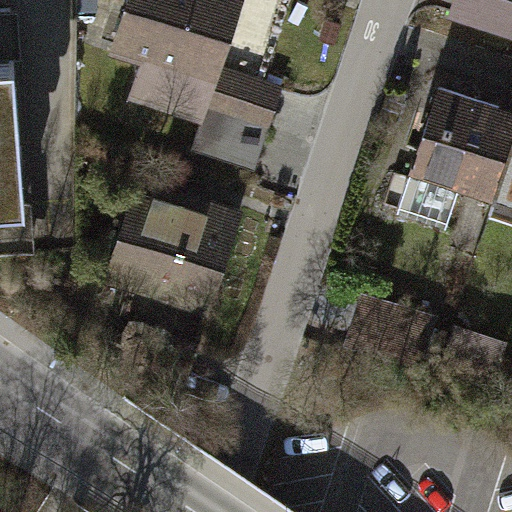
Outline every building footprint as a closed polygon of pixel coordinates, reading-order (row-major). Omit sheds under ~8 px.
[(0,0),(0,232),(45,244),(42,125),(68,123),(64,0),(0,0)] [(139,95),(190,110),(202,69),(222,0),(122,0),(110,41),(152,53),(139,95)] [(511,0),(453,0),(447,19),(511,40),(511,0)] [(272,90),(202,69),(190,110),(181,139),(251,159),(272,90)] [(410,168),(493,196),(511,139),(511,112),(438,88),(410,168)] [(511,139),(493,196),(511,203),(511,139)] [(213,200),(143,175),(107,276),(207,312),(247,201),(217,190),(213,200)] [(438,308),(366,283),(347,335),(420,361),(438,308)]
